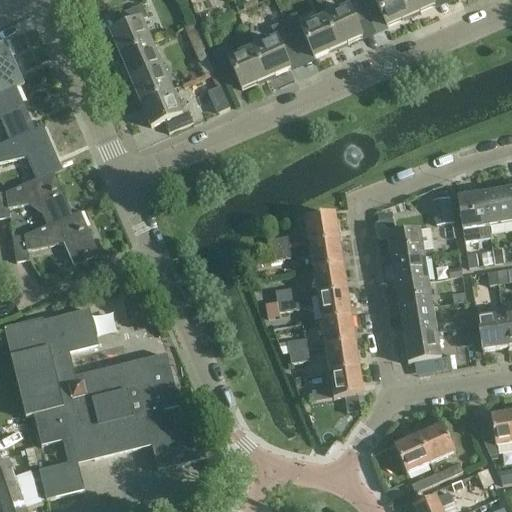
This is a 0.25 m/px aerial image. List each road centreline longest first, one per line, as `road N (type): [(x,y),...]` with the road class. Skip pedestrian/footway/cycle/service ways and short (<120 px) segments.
road 1 (residential): [(123,181),(511,10)]
road 2 (residential): [(511,150),(358,203),(389,401)]
road 3 (residential): [(270,467),(236,436),(152,248)]
road 4 (residential): [(152,248),(26,303),(0,243)]
road 5 (residential): [(123,181),(43,0)]
road 6 (residential): [(389,401),(511,381)]
